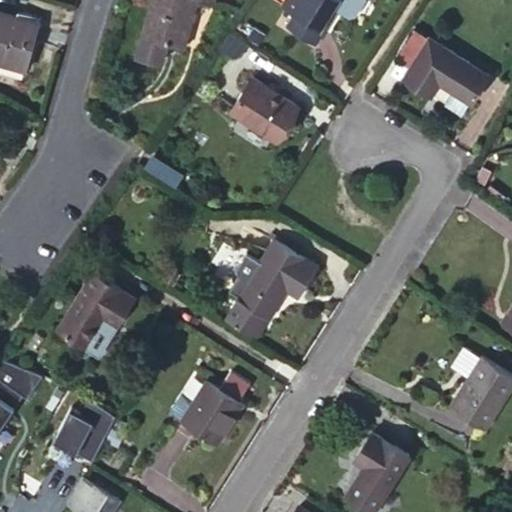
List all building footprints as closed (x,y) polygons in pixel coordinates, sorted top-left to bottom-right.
[(151,0),(137,55),(162,62),(168,42),(184,47),(196,0),(151,0)] [(287,24),(317,43),(335,14),(329,10),(333,4),(339,8),(346,13),(354,11),(361,0),(285,0),(283,4),(295,12),(287,24)] [(335,14),(339,8),(333,4),(329,10),(335,14)] [(0,60),(27,68),(40,20),(16,13),(0,8),(0,60)] [(16,13),(40,20),(41,14),(18,8),(16,13)] [(412,64),(426,41),(416,35),(402,57),(412,64)] [(430,35),(426,41),(412,64),(406,75),(433,91),(441,79),(472,99),(488,72),(430,35)] [(254,75),(233,108),(277,137),(298,103),(254,75)] [(228,312),(259,333),(287,287),(299,295),(320,264),(277,236),(261,261),(247,252),(223,289),(237,298),(228,312)] [(136,296),(95,271),(61,328),(102,352),(116,330),(112,328),(116,322),(119,324),(136,296)] [(511,305),(503,320),(511,326),(511,305)] [(471,376),(453,402),(487,425),(511,385),(511,373),(483,355),(483,356),(466,345),(453,364),(471,376)] [(0,419),(20,392),(26,396),(43,373),(0,355),(0,419)] [(193,400),(181,419),(217,441),(244,398),(208,376),(193,400)] [(181,392),(171,408),(172,413),(181,419),(193,400),(181,392)] [(117,415),(91,395),(83,409),(73,404),(56,435),(94,456),(117,415)] [(364,465),(346,493),(373,511),(410,455),(373,430),(354,458),(364,465)] [(112,511),(122,497),(84,474),(66,501),(79,509),(77,511),(112,511)] [(315,511),(300,502),(293,511),(315,511)]
